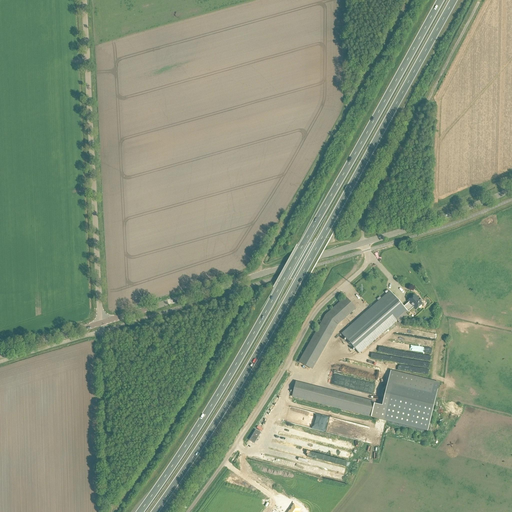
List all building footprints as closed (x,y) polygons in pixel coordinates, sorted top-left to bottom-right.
[(420,299),(418,300),(415,296),(408,302),(409,303),(404,308),(390,292),(342,335),(359,354),(407,312),(408,313),(414,308),(416,311),(423,305),(421,302),(422,301),(420,299)] [(346,318),(356,309),(346,298),(326,316),(299,363),(310,369),(335,324),(344,316),(346,318)] [(381,407),(295,386),(292,397),(428,432),(440,383),(391,371),(381,407)] [(348,388),(350,376),(335,372),(332,384),(348,388)] [(237,399),(244,387),(242,386),(235,397),(237,399)] [(280,435),(279,440),(299,444),(300,439),(280,435)] [(351,458),(351,452),(343,450),(342,450),(338,449),(337,449),(332,448),(331,448),(331,453),(335,454),(336,454),(349,458),(351,458)] [(377,460),(380,450),(373,448),(370,458),(377,460)] [(348,472),(349,467),(319,462),(318,467),(348,472)]
